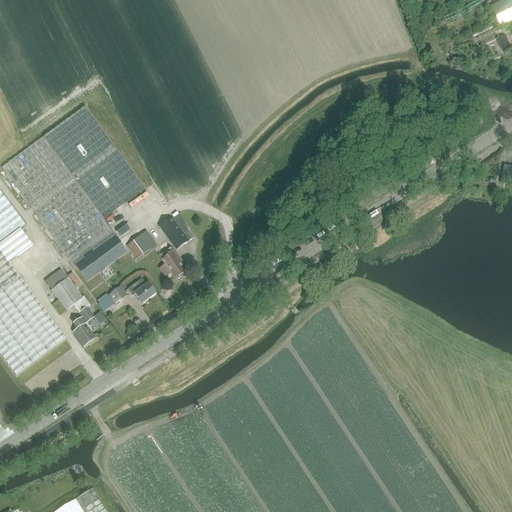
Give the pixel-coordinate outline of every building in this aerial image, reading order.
[(511,0),(508,0),(491,8),(500,28),(507,24),(508,25),(511,33),(511,0)] [(2,168),(73,265),(115,235),(104,220),(146,189),(85,107),(2,168)] [(511,166),(504,165),(500,183),(511,186),(511,166)] [(0,355),(16,377),(66,341),(8,264),(0,252),(0,245),(21,230),(26,226),(0,191),(0,355)] [(188,241),(193,238),(187,229),(182,233),(172,219),(160,228),(176,251),(189,242),(188,241)] [(21,230),(0,245),(0,252),(8,264),(32,246),(21,230)] [(137,260),(156,246),(146,232),(127,246),(137,260)] [(87,282),(127,252),(116,236),(75,266),(87,282)] [(171,248),(159,257),(165,265),(159,269),(166,278),(171,274),(175,280),(186,272),(180,265),(183,263),(174,250),(173,251),(171,248)] [(57,261),(39,274),(44,281),(62,267),(57,261)] [(83,299),(68,279),(61,269),(45,282),(52,291),(52,292),(66,311),(83,299)] [(143,305),(156,294),(149,284),(146,286),(142,280),(128,290),(133,296),(135,295),(143,305)] [(121,287),(108,296),(115,305),(127,296),(121,287)] [(75,306),(80,313),(87,308),(90,306),(85,299),(75,306)] [(87,308),(80,313),(79,314),(83,318),(74,325),(78,330),(73,333),(84,348),(96,339),(91,332),(92,331),(87,323),(95,318),(87,308)] [(76,501),(57,511),(108,511),(94,489),(76,501)]
